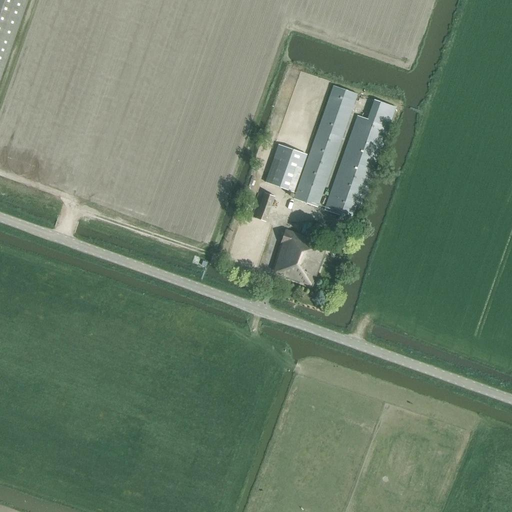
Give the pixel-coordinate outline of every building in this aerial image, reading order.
[(0,0),(0,81),(28,0),(0,0)] [(294,199),(318,208),(357,95),(334,86),(294,199)] [(325,210),(357,222),(396,108),(374,101),(368,120),(358,117),(325,210)] [(266,183),(294,193),(307,155),(279,145),(266,183)] [(256,219),(266,222),(275,197),(265,193),(256,219)] [(280,276),(313,287),(328,244),(312,239),(285,230),(272,271),(280,273),(280,276)]
